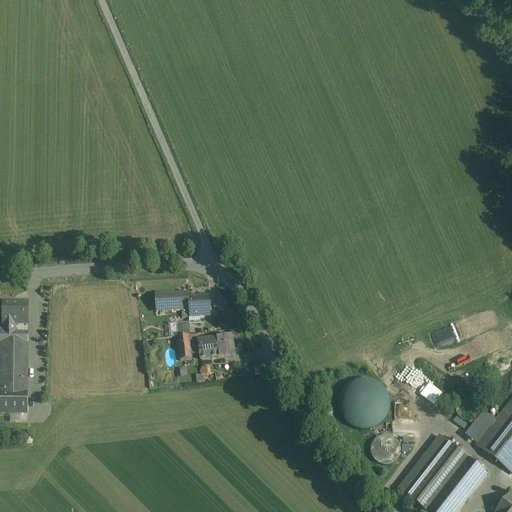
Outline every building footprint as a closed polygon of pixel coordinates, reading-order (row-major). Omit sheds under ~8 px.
[(188,294),(155,295),(156,306),(162,306),(162,312),(182,311),(189,311),(188,298),(188,294)] [(210,297),(188,298),(189,311),(189,317),(211,316),(210,297)] [(28,304),(4,304),(3,324),(16,324),(28,324),(28,304)] [(189,323),(177,324),(177,338),(190,336),(189,323)] [(16,324),(3,324),(3,330),(0,329),(0,347),(1,347),(1,381),(27,382),(28,333),(16,333),(16,324)] [(198,335),(189,337),(190,348),(199,347),(198,341),(199,341),(198,335)] [(177,338),(180,362),(192,360),(190,348),(189,337),(189,336),(177,338)] [(199,341),(198,341),(199,347),(201,360),(236,356),(233,337),(199,341)] [(379,378),(343,388),(356,432),(392,421),(379,378)] [(27,382),(1,381),(0,394),(0,393),(0,413),(27,414),(27,382)] [(459,417),(462,420),(467,422),(472,422),(476,420),(480,417),(482,412),(482,407),(480,403),(477,399),(473,397),(467,396),(462,398),(458,402),(456,407),(456,412),(459,417)] [(511,401),(476,447),(511,474),(511,401)] [(485,414),(466,438),(476,445),(494,421),(485,414)] [(467,459),(440,438),(399,491),(425,511),(467,459)] [(413,440),(376,439),(376,463),(400,464),(400,453),(413,453),(413,440)] [(467,459),(425,511),(458,511),(487,475),(467,459)] [(511,511),(511,494),(511,493),(496,511),(511,511)]
